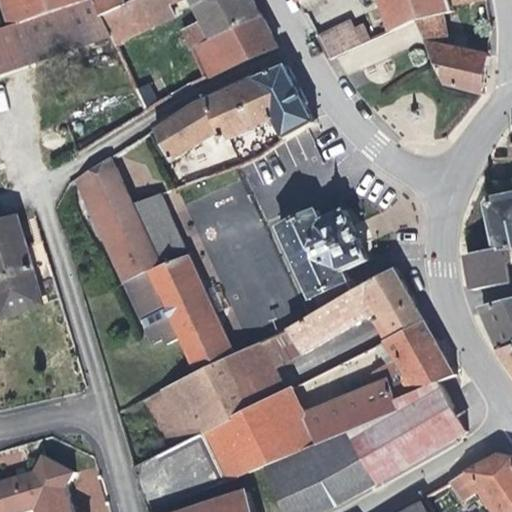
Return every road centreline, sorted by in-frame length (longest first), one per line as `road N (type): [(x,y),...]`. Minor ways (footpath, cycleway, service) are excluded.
road 1 (residential): [(301,50),(186,98),(40,195),(101,405)]
road 2 (tertiary): [(511,409),(463,338),(435,249),(441,189)]
road 3 (residential): [(441,189),(361,140),(301,50)]
road 4 (residential): [(511,424),(353,511)]
